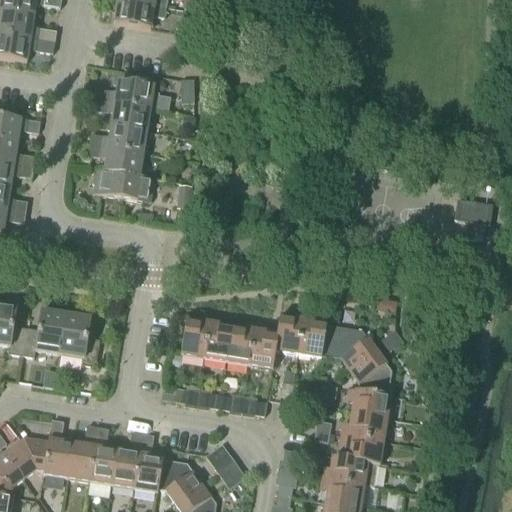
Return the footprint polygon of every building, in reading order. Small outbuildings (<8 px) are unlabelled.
[(0,0),(0,15),(34,21),(36,8),(41,8),(41,10),(60,13),(62,1),(57,0),(0,0)] [(112,0),(112,2),(166,11),(168,2),(157,0),(112,0)] [(166,11),(112,2),(110,13),(117,14),(115,27),(151,33),(153,20),(165,22),(166,11)] [(184,13),(198,15),(199,6),(185,4),(184,13)] [(198,15),(184,13),(184,14),(185,14),(182,37),(194,39),(198,15)] [(34,21),(0,15),(0,38),(55,47),(57,36),(38,33),(38,34),(32,33),(34,21)] [(0,38),(0,62),(27,67),(29,53),(35,54),(35,56),(53,59),(55,47),(0,38)] [(125,77),(124,85),(118,84),(116,96),(98,93),(96,104),(155,114),(155,115),(168,116),(170,102),(158,100),(159,97),(153,97),(155,82),(125,77)] [(182,108),(194,107),(193,84),(181,84),(182,108)] [(155,114),(96,104),(94,115),(113,118),(111,130),(147,135),(149,122),(154,123),(155,115),(155,114)] [(0,143),(18,146),(19,135),(38,138),(40,126),(0,119),(0,143)] [(183,120),(182,130),(193,131),(194,121),(183,120)] [(147,135),(111,130),(109,141),(91,138),(89,150),(143,158),(147,135)] [(0,143),(0,166),(33,172),(34,161),(16,158),(18,146),(0,143)] [(143,158),(89,150),(87,160),(106,163),(104,174),(105,176),(126,179),(140,181),(143,158)] [(0,166),(0,190),(10,192),(12,180),(31,183),(33,172),(0,166)] [(105,176),(104,174),(98,173),(94,198),(122,202),(126,179),(105,176)] [(140,181),(126,179),(122,202),(150,207),(154,183),(140,181)] [(190,213),(192,191),(178,189),(176,212),(190,213)] [(0,190),(0,212),(25,217),(27,206),(9,203),(10,192),(0,190)] [(487,229),(490,210),(458,206),(456,224),(470,227),(487,229)] [(25,217),(0,212),(0,237),(3,238),(5,225),(24,228),(25,217)] [(16,311),(0,308),(0,349),(10,351),(9,358),(21,360),(26,332),(13,330),(16,311)] [(38,334),(26,332),(21,360),(34,362),(35,355),(59,359),(65,318),(41,315),(38,334)] [(281,319),(278,337),(275,355),(276,355),(298,359),(305,317),(295,315),(294,321),(281,319)] [(305,317),(298,359),(322,362),(322,359),(320,359),(325,329),(326,330),(327,327),(314,324),(315,318),(305,317)] [(90,322),(65,318),(59,359),(84,362),(83,369),(96,371),(100,344),(87,342),(90,322)] [(205,362),(211,320),(201,318),(200,325),(187,322),(181,358),(205,362)] [(222,322),(211,320),(205,362),(228,366),(233,330),(221,328),(222,322)] [(228,366),(227,371),(234,372),(235,367),(250,369),(257,327),(247,326),(245,332),(233,330),(228,366)] [(257,327),(250,369),(273,373),(276,355),(275,355),(278,337),(266,335),(267,329),(257,327)] [(363,335),(326,330),(325,329),(320,359),(322,359),(342,363),(350,374),(377,355),(363,335)] [(395,334),(387,340),(395,352),(403,346),(395,334)] [(395,352),(387,340),(378,347),(387,358),(395,352)] [(377,355),(350,374),(359,387),(358,395),(358,396),(388,400),(392,376),(377,355)] [(291,402),(293,388),(283,386),(281,400),(291,402)] [(303,390),(293,388),(291,402),(301,404),(303,390)] [(335,402),(337,392),(323,390),(321,400),(335,402)] [(177,392),(176,398),(162,396),(161,403),(185,407),(187,393),(177,392)] [(358,396),(358,395),(349,393),(347,404),(353,405),(351,417),(387,423),(391,400),(388,400),(358,396)] [(222,399),(221,399),(212,398),(210,411),(220,413),(222,399)] [(222,399),(220,413),(230,415),(232,401),(222,399)] [(265,420),(268,407),(257,405),(255,419),(265,420)] [(343,429),(341,439),(383,446),(387,423),(351,417),(349,430),(343,429)] [(424,422),(422,429),(435,431),(436,424),(424,422)] [(45,476),(44,476),(43,479),(67,482),(72,447),(61,445),(64,426),(52,424),(48,446),(50,446),(45,476)] [(317,425),(315,435),(329,437),(331,427),(317,425)] [(84,449),(72,447),(67,482),(89,486),(98,432),(87,430),(84,449)] [(89,486),(90,486),(88,499),(108,502),(110,489),(112,490),(118,454),(106,452),(109,434),(98,432),(89,486)] [(329,437),(315,435),(314,445),(328,447),(329,437)] [(118,454),(112,490),(134,493),(142,439),(132,437),(129,456),(118,454)] [(142,439),(134,493),(158,497),(158,494),(157,494),(162,464),(163,464),(164,461),(151,459),(154,441),(142,439)] [(383,446),(341,439),(340,449),(346,450),(344,463),(367,466),(367,468),(377,469),(379,470),(383,446)] [(24,442),(5,456),(24,483),(36,474),(44,476),(45,476),(50,446),(48,446),(24,442)] [(284,454),(284,455),(283,464),(297,466),(298,456),(284,454)] [(0,459),(0,499),(10,501),(10,500),(12,492),(24,483),(5,456),(0,459)] [(231,460),(223,466),(230,476),(238,470),(231,460)] [(344,463),(332,461),(330,474),(324,473),(322,483),(364,489),(374,491),(377,469),(367,468),(367,466),(344,463)] [(187,468),(163,464),(162,464),(157,494),(158,494),(166,495),(175,507),(202,488),(187,468)] [(230,476),(223,466),(214,472),(222,482),(230,476)] [(327,494),(325,506),(361,511),(373,511),(377,491),(374,491),(364,489),(322,483),(320,493),(327,494)] [(202,488),(175,507),(178,511),(215,511),(216,508),(202,488)] [(279,489),(277,498),(291,501),(293,491),(279,489)] [(291,501),(277,498),(275,509),(289,511),(291,501)] [(0,499),(0,511),(11,511),(13,500),(10,500),(10,501),(0,499)]
